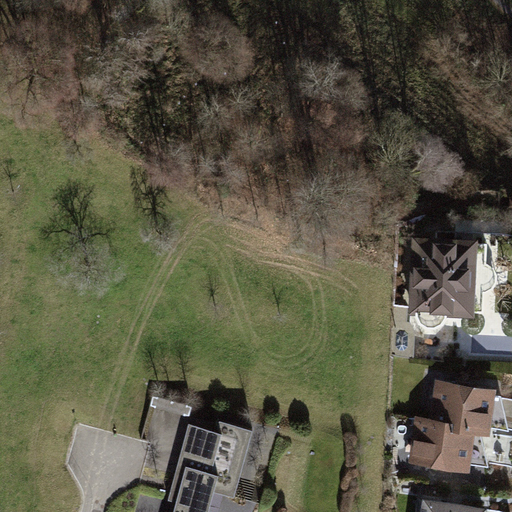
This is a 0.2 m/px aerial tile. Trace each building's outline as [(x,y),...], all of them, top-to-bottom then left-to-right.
[(446,319),(474,320),(474,316),(484,316),(485,296),(490,293),(495,288),(496,282),(495,276),(491,270),(486,267),(487,247),(478,246),(478,242),(413,239),(409,317),(417,317),(417,320),(420,326),(427,330),(435,331),(442,327),(446,321),(446,319)] [(511,402),(496,400),(497,391),(440,382),(433,424),(478,431),(491,433),(492,428),(511,431),(511,402)] [(511,468),(511,439),(477,434),(478,431),(433,424),(420,422),(414,464),(471,473),(473,463),(511,468)] [(210,511),(215,495),(235,501),(253,435),(219,426),(217,435),(189,427),(168,503),(177,505),(174,511),(210,511)] [(487,511),(423,503),(421,511),(487,511)]
